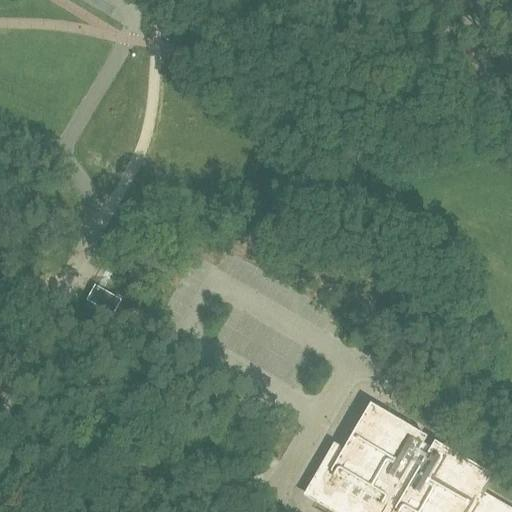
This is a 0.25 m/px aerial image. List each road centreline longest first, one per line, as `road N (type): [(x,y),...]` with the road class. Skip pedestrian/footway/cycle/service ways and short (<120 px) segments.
road 1 (residential): [(283,511),(20,362)]
road 2 (residential): [(0,135),(76,172),(93,226),(20,362)]
